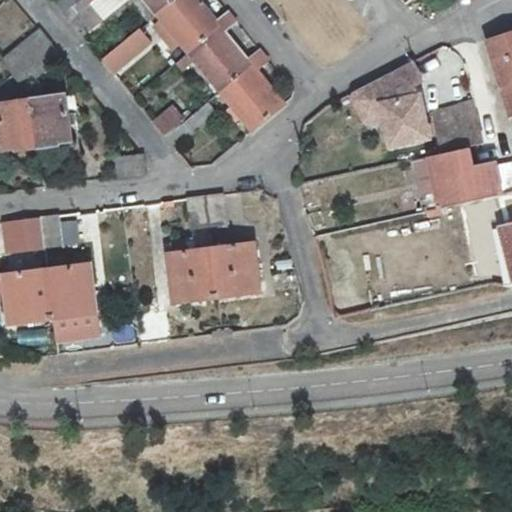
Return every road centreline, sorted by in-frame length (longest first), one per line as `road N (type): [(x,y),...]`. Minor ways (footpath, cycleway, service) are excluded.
road 1 (tertiary): [(511,365),(393,384),(79,407),(0,398)]
road 2 (residential): [(323,336),(42,371),(0,398)]
road 3 (residential): [(33,0),(182,181)]
road 4 (residential): [(323,336),(275,131)]
road 5 (residential): [(511,304),(323,336)]
road 6 (residential): [(0,210),(182,181)]
road 7 (residential): [(229,0),(315,104)]
road 8 (residential): [(315,104),(422,37)]
